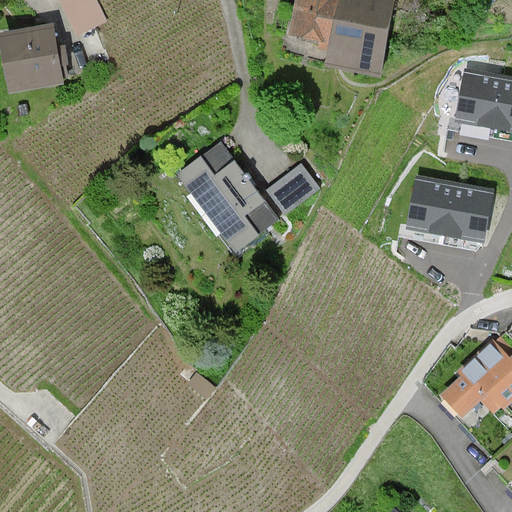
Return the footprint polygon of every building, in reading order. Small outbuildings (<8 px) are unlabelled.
[(95,0),(62,0),(79,36),(108,22),(95,0)] [(317,61),(375,71),(389,0),(290,0),(285,29),(320,38),(317,61)] [(497,0),(466,0),(453,16),(472,31),(497,0)] [(51,21),(0,32),(0,38),(10,91),(65,83),(51,21)] [(458,118),(511,127),(511,82),(466,74),(458,118)] [(216,139),(171,170),(230,248),(271,215),(268,211),(314,182),(296,160),(253,190),(216,139)] [(462,231),(486,235),(495,192),(418,178),(410,221),(428,225),(462,231)] [(444,394),(462,415),(482,397),(494,411),(511,395),(511,356),(510,358),(494,341),(460,371),(464,376),(444,394)] [(217,388),(198,372),(189,383),(207,399),(217,388)]
